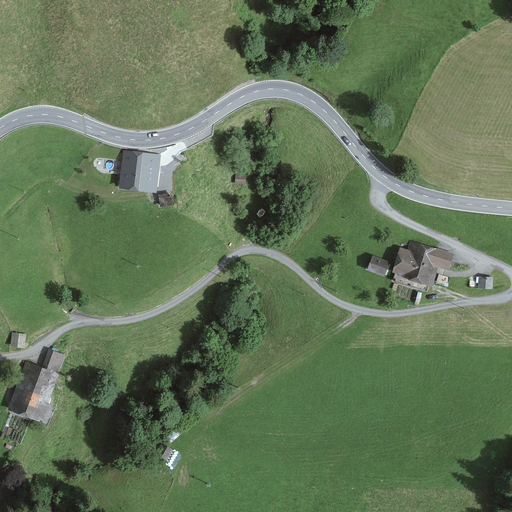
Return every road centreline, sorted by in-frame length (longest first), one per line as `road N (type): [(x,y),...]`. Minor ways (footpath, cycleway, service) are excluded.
road 1 (tertiary): [(0,128),(46,114),(120,137),(157,139),(257,90),(283,89),(317,104),(395,184),(511,208)]
road 2 (track): [(0,361),(49,351),(75,327),(161,314),(232,256),(253,249),(288,261),(344,305),(391,317),(511,294)]
road 3 (track): [(386,177),(380,198),(388,213),(511,271)]
